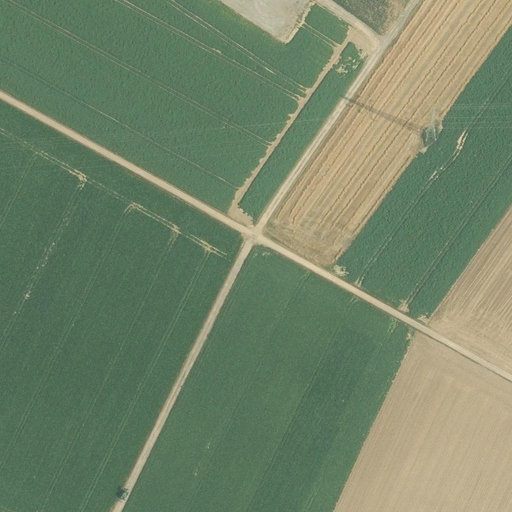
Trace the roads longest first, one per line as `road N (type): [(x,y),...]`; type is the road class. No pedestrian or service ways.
road 1 (track): [(118,511),(256,235),(414,0)]
road 2 (track): [(0,94),(511,378)]
